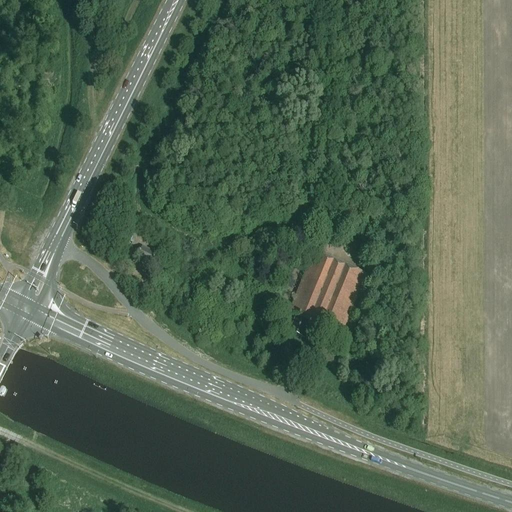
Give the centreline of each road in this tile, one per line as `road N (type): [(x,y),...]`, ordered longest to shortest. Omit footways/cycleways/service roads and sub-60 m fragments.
road 1 (secondary): [(511,503),(121,354)]
road 2 (unclassified): [(282,396),(182,350),(59,243)]
road 3 (secondary): [(59,243),(175,0)]
road 4 (track): [(0,432),(175,511)]
